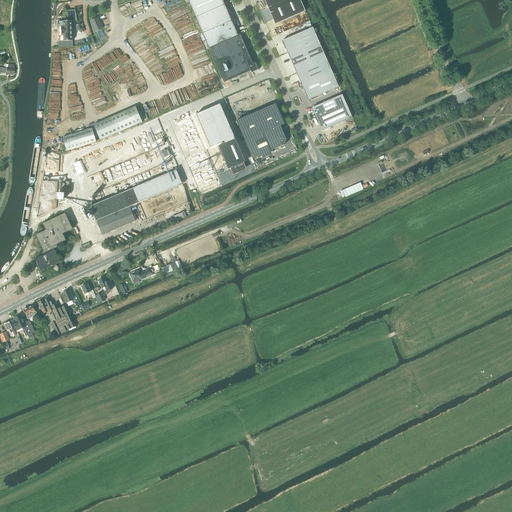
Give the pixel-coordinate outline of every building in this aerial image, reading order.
[(196,18),(225,5),(222,0),(193,0),(189,2),(196,18)] [(264,0),(269,10),(290,0),(264,0)] [(300,0),(290,0),(269,10),(276,25),(306,11),(300,0)] [(203,34),(232,21),(225,5),(196,18),(203,34)] [(95,32),(103,29),(98,18),(91,21),(95,32)] [(60,41),(73,41),(72,21),(59,22),(60,41)] [(209,48),(238,36),(232,21),(203,34),(209,48)] [(313,28),(282,41),(308,100),(339,87),(313,28)] [(259,70),(256,63),(253,64),(241,35),(238,36),(209,48),(224,83),(251,71),(252,73),(259,70)] [(14,69),(15,65),(8,64),(8,68),(0,67),(0,72),(6,73),(6,74),(14,75),(14,69)] [(342,95),(312,108),(322,131),(352,118),(342,95)] [(221,103),(196,114),(210,148),(224,142),(225,144),(219,146),(227,166),(228,167),(229,169),(231,168),(233,173),(235,172),(235,174),(238,172),(238,171),(246,167),(244,163),(246,162),(221,103)] [(237,121),(253,158),(266,153),(268,156),(272,154),(271,151),(284,145),(286,139),(281,126),(285,124),(276,104),(237,121)] [(101,140),(143,122),(136,107),(94,125),(101,140)] [(67,151),(97,142),(92,128),(63,137),(67,151)] [(166,175),(134,188),(140,203),(172,189),(166,175)] [(59,183),(59,190),(66,190),(66,193),(71,194),(71,189),(69,189),(69,182),(64,182),(64,184),(59,183)] [(136,221),(130,207),(135,205),(140,203),(134,188),(90,207),(91,207),(85,210),(88,215),(93,212),(102,235),(136,221)] [(45,251),(45,252),(44,252),(43,252),(43,253),(44,253),(44,254),(43,256),(44,257),(38,260),(42,269),(53,264),(54,267),(53,267),(53,269),(54,271),(56,272),(59,271),(59,269),(58,266),(56,266),(55,263),(59,261),(54,252),(56,251),(58,247),(57,246),(57,245),(57,244),(65,240),(62,233),(72,229),(65,215),(45,224),(48,231),(38,235),(45,251)] [(175,262),(161,268),(165,276),(178,270),(175,262)] [(154,275),(152,268),(142,272),(141,269),(131,274),(135,283),(154,275)] [(107,282),(105,278),(99,281),(102,288),(105,287),(107,291),(113,289),(110,281),(107,282)] [(119,286),(123,294),(123,295),(128,292),(124,283),(119,286)] [(88,284),(81,287),(85,294),(88,293),(89,296),(91,295),(93,298),(96,297),(93,290),(91,291),(88,284)] [(67,303),(74,300),(70,290),(62,293),(63,295),(60,296),(63,303),(66,302),(67,303)] [(99,303),(105,300),(102,293),(96,295),(99,303)] [(44,300),(38,302),(44,314),(47,312),(52,322),(50,323),(56,335),(58,334),(58,335),(69,330),(70,331),(76,328),(71,316),(66,305),(64,306),(58,309),(56,304),(53,306),(49,298),(44,300)] [(35,311),(33,306),(28,308),(28,307),(24,309),(28,319),(38,314),(36,311),(35,311)] [(16,320),(12,322),(17,331),(20,329),(23,328),(26,336),(28,335),(30,339),(34,337),(32,332),(31,329),(27,322),(24,323),(21,315),(15,318),(16,320)] [(16,335),(13,328),(9,321),(4,323),(8,331),(10,331),(11,333),(12,333),(13,337),(16,335)] [(7,333),(1,336),(4,342),(6,348),(9,346),(7,341),(10,340),(7,333)]
